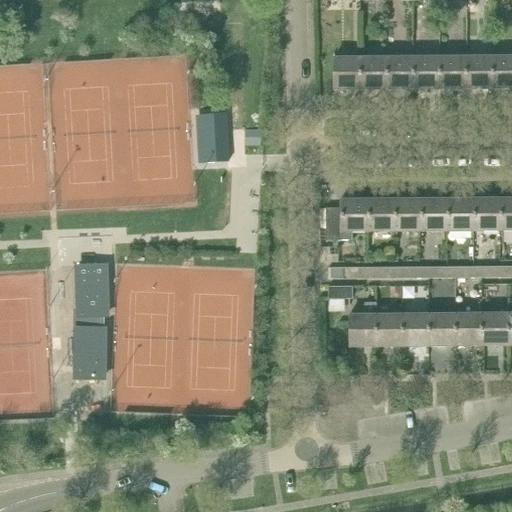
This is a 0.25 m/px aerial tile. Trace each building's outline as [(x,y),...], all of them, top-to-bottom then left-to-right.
[(213,11),(212,1),(163,4),(164,14),(213,11)] [(466,92),(493,91),(493,59),(466,60),(466,92)] [(493,91),(511,91),(511,59),(493,59),(493,91)] [(334,92),(360,92),(360,60),(334,60),(334,92)] [(360,92),(387,92),(387,60),(360,60),(360,92)] [(387,92),(413,92),(413,60),(387,60),(387,92)] [(413,92),(440,92),(440,60),(413,60),(413,92)] [(440,92),(466,92),(466,60),(440,60),(440,92)] [(200,116),(203,164),(228,163),(225,115),(200,116)] [(447,233),(473,232),(473,201),(447,202),(447,233)] [(473,232),(500,232),(500,201),(473,201),(473,232)] [(500,232),(511,232),(511,201),(500,201),(500,232)] [(342,242),(342,233),(368,233),(368,202),(341,203),(341,211),(326,211),(326,242),(342,242)] [(368,233),(394,233),(394,202),(368,202),(368,233)] [(394,233),(421,233),(420,202),(394,202),(394,233)] [(420,202),(421,233),(447,233),(447,202),(420,202)] [(107,318),(106,266),(79,267),(80,329),(76,329),(77,380),(104,381),(105,318),(107,318)] [(504,279),(511,279),(511,267),(503,268),(504,279)] [(410,280),(423,280),(423,268),(410,269),(410,280)] [(423,280),(437,280),(437,268),(423,268),(423,280)] [(437,268),(437,280),(450,280),(450,268),(437,268)] [(450,280),(463,280),(463,268),(450,268),(450,280)] [(463,280),(477,279),(477,268),(463,268),(463,280)] [(477,279),(490,279),(490,268),(477,268),(477,279)] [(490,279),(504,279),(503,268),(490,268),(490,279)] [(328,280),(343,280),(343,269),(328,269),(328,280)] [(343,281),(356,281),(356,269),(343,269),(343,280),(343,281)] [(356,281),(370,280),(370,269),(356,269),(356,281)] [(370,280),(383,280),(383,269),(370,269),(370,280)] [(383,280),(396,280),(396,269),(383,269),(383,280)] [(396,280),(410,280),(410,269),(396,269),(396,280)] [(327,298),(352,298),(352,286),(327,286),(327,298)] [(364,304),(364,316),(350,316),(350,348),(376,348),(376,316),(376,304),(364,304)] [(403,316),(403,348),(429,347),(429,315),(403,316)] [(429,347),(456,347),(455,315),(429,315),(429,347)] [(455,315),(456,347),(482,347),(482,315),(455,315)] [(482,315),(482,347),(509,347),(508,315),(482,315)] [(376,316),(376,348),(403,348),(403,316),(376,316)]
